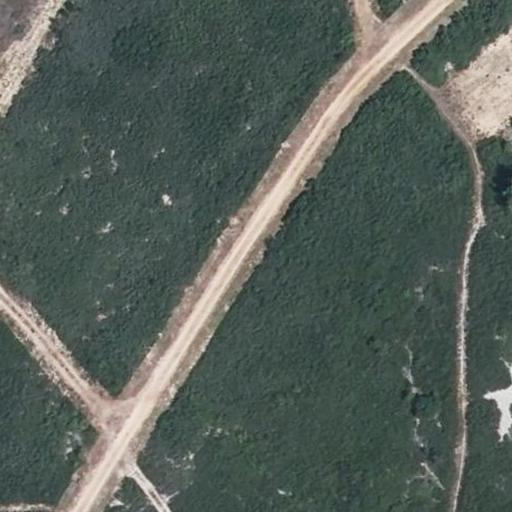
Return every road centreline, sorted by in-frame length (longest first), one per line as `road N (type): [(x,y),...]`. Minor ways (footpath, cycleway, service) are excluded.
road 1 (track): [(439,0),(331,110),(74,511)]
road 2 (track): [(383,57),(429,93),(481,156),(483,227),(464,259),(457,511)]
road 3 (track): [(0,293),(74,378),(163,511)]
